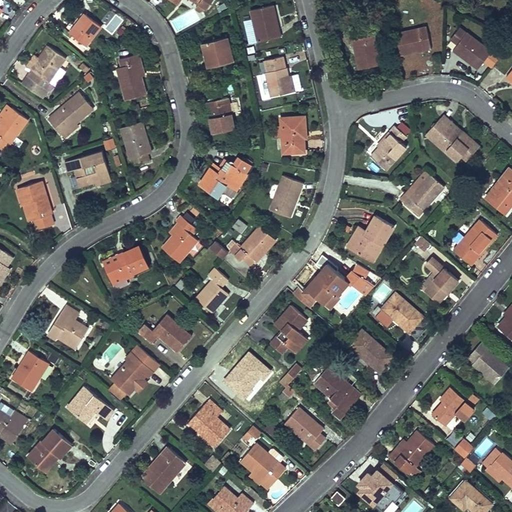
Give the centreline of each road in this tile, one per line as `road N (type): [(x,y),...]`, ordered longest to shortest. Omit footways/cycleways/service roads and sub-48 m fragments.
road 1 (residential): [(0,472),(56,506),(93,493),(317,223),(333,175),(333,109)]
road 2 (residential): [(116,0),(153,32),(170,87),(175,156),(152,192),(45,263),(0,323)]
road 3 (residential): [(511,254),(362,439),(286,511)]
road 4 (residential): [(511,130),(469,95),(441,87),(333,109)]
